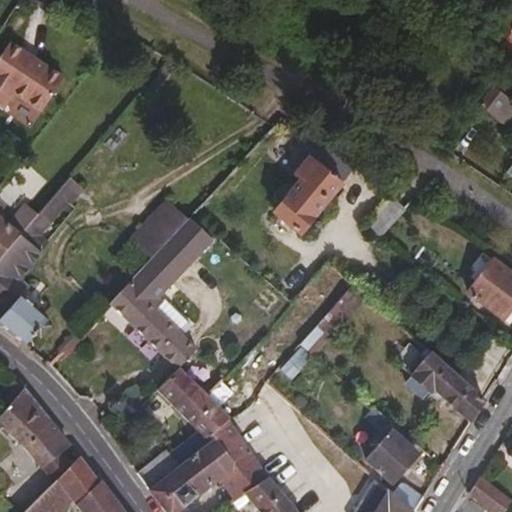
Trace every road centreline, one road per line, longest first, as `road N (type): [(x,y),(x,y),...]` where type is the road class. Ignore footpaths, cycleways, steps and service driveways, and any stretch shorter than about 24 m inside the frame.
road 1 (tertiary): [(0,344),(143,511)]
road 2 (residential): [(439,511),(511,398)]
